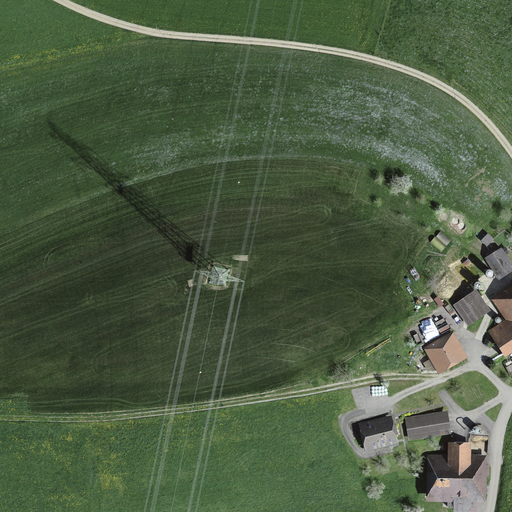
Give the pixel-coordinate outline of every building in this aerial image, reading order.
[(494,239),(489,233),(483,238),(489,244),(494,239)] [(501,278),(511,270),(511,266),(501,249),(488,258),(501,278)] [(511,318),(492,332),(505,352),(511,347),(511,293),(502,300),(511,315),(511,318)] [(473,294),(457,304),(468,323),(484,312),(473,294)] [(453,341),(449,334),(425,348),(438,370),(443,367),(445,370),(466,358),(456,340),(453,341)] [(443,414),(405,421),(409,439),(446,432),(443,414)] [(391,430),(389,421),(362,429),(368,450),(395,443),(393,436),(397,435),(395,430),(391,430)] [(433,461),(433,494),(454,494),(454,511),(476,511),(476,501),(480,501),(480,494),(480,461),(466,461),(466,446),(453,446),(451,446),(451,462),(433,461)]
